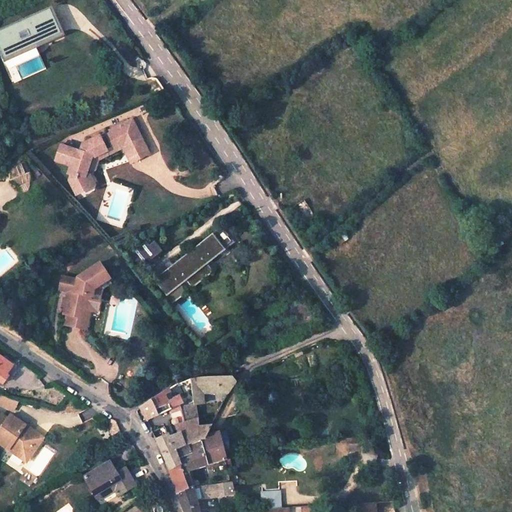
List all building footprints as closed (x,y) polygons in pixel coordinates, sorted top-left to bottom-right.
[(59,37),(48,13),(0,34),(0,56),(2,62),(59,37)] [(111,150),(120,145),(125,154),(143,145),(131,121),(109,132),(110,134),(99,140),(98,138),(81,146),(79,154),(60,148),(54,164),(69,168),(67,176),(70,177),(68,183),(75,197),(90,190),(84,178),(88,176),(94,159),(106,153),(105,152),(110,149),(111,150)] [(143,145),(125,154),(130,165),(148,155),(143,145)] [(195,251),(174,267),(187,284),(207,267),(204,263),(230,242),(218,228),(210,235),(193,249),(195,251)] [(145,241),(128,255),(140,270),(157,256),(145,241)] [(109,280),(99,265),(77,279),(77,281),(62,279),(60,291),(69,293),(67,301),(66,308),(64,315),(68,316),(66,326),(80,329),(84,311),(87,312),(90,297),(92,298),(94,290),(101,286),(108,281),(109,280)] [(165,295),(172,304),(176,301),(185,294),(211,272),(207,267),(187,284),(174,267),(169,271),(179,284),(165,295)] [(169,271),(167,269),(153,281),(165,295),(179,284),(169,271)] [(108,281),(101,286),(103,290),(111,285),(108,281)] [(84,311),(80,329),(87,331),(91,312),(87,312),(84,311)] [(215,329),(201,341),(206,347),(220,335),(215,329)] [(0,357),(0,381),(3,384),(8,376),(5,374),(11,366),(0,357)] [(196,426),(194,403),(202,402),(202,394),(228,394),(229,393),(237,382),(231,376),(221,376),(199,377),(191,379),(191,391),(192,403),(182,406),(178,407),(178,405),(170,409),(171,410),(179,433),(169,437),(168,434),(156,439),(169,469),(180,465),(174,450),(205,437),(212,424),(196,426)] [(167,401),(164,392),(152,401),(155,408),(168,404),(170,409),(178,405),(178,407),(182,406),(178,395),(167,401)] [(0,394),(0,405),(14,412),(18,402),(0,394)] [(155,408),(152,401),(141,408),(147,421),(159,415),(155,408)] [(170,409),(168,404),(155,408),(159,415),(171,410),(170,409)] [(6,421),(0,416),(0,439),(3,442),(1,446),(13,454),(14,452),(24,459),(38,440),(23,429),(25,426),(10,415),(6,421)] [(105,422),(113,435),(117,433),(118,436),(121,434),(121,432),(116,421),(111,419),(105,422)] [(43,439),(25,426),(23,429),(38,440),(24,459),(14,452),(13,454),(26,463),(43,439)] [(223,449),(218,432),(205,437),(174,450),(180,465),(169,469),(174,480),(178,494),(192,487),(188,470),(225,457),(223,449)] [(109,462),(83,478),(95,497),(105,491),(107,495),(119,488),(123,494),(135,486),(124,468),(116,474),(109,462)] [(214,492),(214,494),(233,492),(230,481),(213,484),(214,492)] [(192,487),(194,494),(214,492),(213,484),(192,487)] [(198,511),(194,494),(192,487),(178,494),(185,511),(198,511)] [(105,491),(95,497),(97,501),(107,495),(105,491)] [(278,492),(260,494),(261,510),(279,509),(278,492)]
